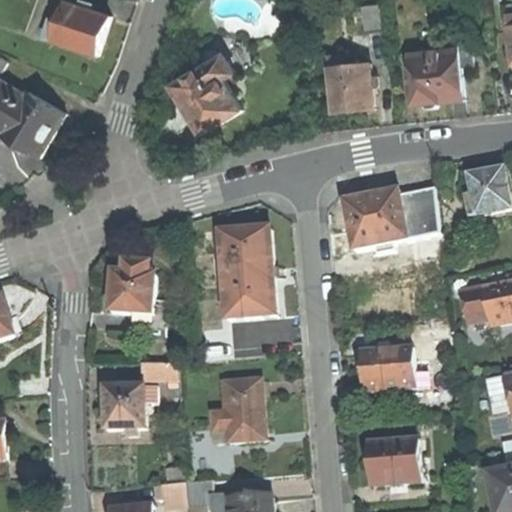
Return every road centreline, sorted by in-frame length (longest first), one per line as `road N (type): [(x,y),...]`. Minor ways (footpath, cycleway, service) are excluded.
road 1 (residential): [(329,511),(303,169)]
road 2 (residential): [(77,233),(66,341),(80,511)]
road 3 (residential): [(164,0),(127,118),(110,223)]
road 4 (residential): [(303,169),(511,137)]
road 5 (residential): [(110,223),(303,169)]
